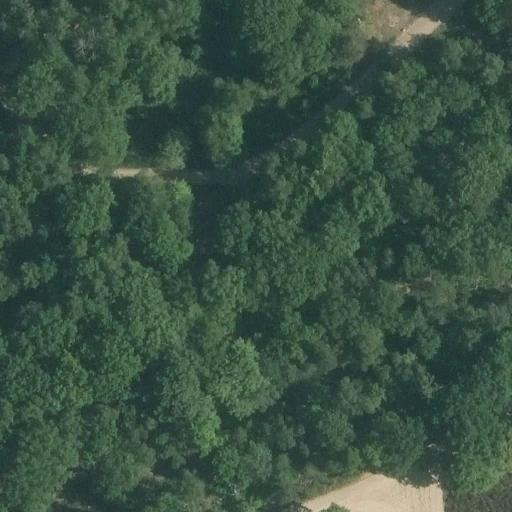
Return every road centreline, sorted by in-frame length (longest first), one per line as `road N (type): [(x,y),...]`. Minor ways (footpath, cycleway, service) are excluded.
road 1 (track): [(0,84),(35,136),(86,173),(162,178),(232,171),(302,132),(452,0)]
road 2 (track): [(511,409),(308,511)]
